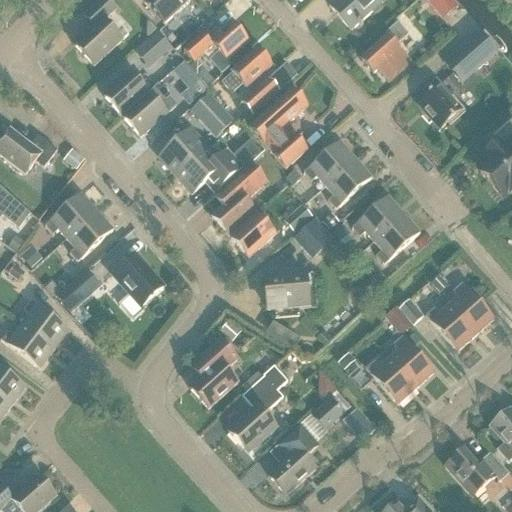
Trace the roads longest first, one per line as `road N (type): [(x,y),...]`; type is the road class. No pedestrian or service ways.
road 1 (residential): [(148,393),(154,372),(201,313),(205,276),(9,50)]
road 2 (residential): [(452,213),(270,0)]
road 3 (residential): [(105,511),(37,433),(93,354),(148,393)]
road 4 (residential): [(313,511),(511,357)]
road 5 (residential): [(244,511),(155,414),(148,393)]
road 6 (unknown): [(365,104),(470,31)]
